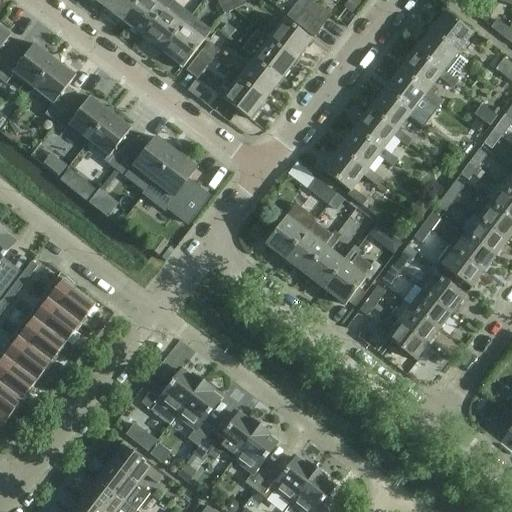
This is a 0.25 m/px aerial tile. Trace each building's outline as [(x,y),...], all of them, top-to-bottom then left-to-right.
[(108,0),(103,8),(122,22),(140,0),(108,0)] [(143,39),(164,11),(150,0),(140,0),(122,22),(143,39)] [(229,0),(216,0),(223,15),(234,10),(229,0)] [(229,0),(234,10),(244,5),(241,0),(229,0)] [(302,11),(322,27),(331,16),(310,0),(303,9),(302,11)] [(356,0),(347,0),(342,7),(343,8),(351,14),(360,3),(356,0)] [(511,0),(499,0),(498,2),(511,8),(511,0)] [(302,11),(303,9),(296,4),(286,16),(313,38),(322,27),(302,11)] [(481,7),(474,17),(476,18),(479,21),(484,24),(491,14),(481,7)] [(162,53),(184,26),(164,11),(143,39),(162,53)] [(428,34),(456,55),(472,34),(444,13),(428,34)] [(268,39),(296,61),(311,41),(283,20),(268,39)] [(496,20),(490,28),(502,37),(507,30),(508,29),(507,29),(496,20)] [(184,26),(162,53),(182,69),(203,41),(184,26)] [(0,69),(17,48),(7,41),(10,36),(0,28),(0,69)] [(507,30),(502,37),(511,45),(511,32),(508,29),(507,30)] [(466,63),(456,55),(428,34),(413,53),(440,75),(438,78),(453,89),(457,83),(451,78),(455,73),(458,75),(466,63)] [(268,39),(253,59),(281,80),(296,61),(268,39)] [(208,43),(202,50),(202,51),(212,58),(218,51),(208,43)] [(11,55),(0,69),(0,80),(4,83),(5,84),(13,74),(32,89),(54,60),(34,45),(26,55),(17,48),(11,55)] [(202,50),(186,71),(196,79),(212,58),(202,51),(202,50)] [(432,86),(438,78),(440,75),(413,53),(397,73),(425,95),(423,98),(437,108),(442,102),(433,95),(435,92),(435,88),(432,86)] [(281,80),(253,59),(238,79),(266,100),(281,80)] [(511,83),(511,65),(504,59),(495,70),(511,83)] [(54,60),(32,89),(33,89),(53,104),(45,115),(55,123),(76,94),(67,87),(75,76),(55,61),(54,60)] [(212,60),(208,65),(219,73),(223,68),(212,60)] [(413,111),(423,98),(425,95),(397,73),(382,93),(410,114),(410,115),(408,117),(422,128),(427,122),(413,111)] [(250,120),(266,100),(238,79),(222,99),(250,120)] [(193,82),(186,91),(191,95),(198,85),(193,82)] [(398,131),(408,117),(410,115),(410,114),(382,93),(367,112),(395,134),(393,137),(407,148),(412,142),(398,131)] [(88,142),(110,114),(90,98),(86,102),(76,94),(55,123),(65,131),(68,127),(88,142)] [(383,150),(393,137),(395,134),(367,112),(352,132),(380,153),(378,157),(392,168),(397,161),(383,150)] [(115,169),(137,141),(127,133),(130,129),(110,114),(88,142),(108,157),(105,161),(115,169)] [(501,119),(492,132),(500,138),(509,125),(501,119)] [(473,121),(469,127),(475,131),(477,132),(481,127),(473,121)] [(475,131),(468,140),(475,145),(481,138),(482,136),(477,132),(475,131)] [(368,170),(378,157),(380,153),(352,132),(337,151),(365,173),(362,176),(376,187),(377,188),(379,185),(380,184),(382,181),(368,170)] [(491,133),(483,144),(491,150),(499,139),(500,138),(492,132),(491,133)] [(153,182),(175,154),(155,138),(147,148),(137,141),(115,169),(126,178),(133,167),(153,182)] [(468,163),(477,169),(481,163),(486,156),(478,150),(468,163)] [(356,185),(362,176),(365,173),(337,151),(322,171),(349,192),(347,195),(362,206),(366,200),(357,193),(359,191),(359,187),(356,185)] [(144,192),(141,195),(162,211),(165,208),(176,216),(187,225),(209,196),(198,188),(188,180),(190,177),(196,170),(175,154),(168,164),(157,177),(155,180),(153,182),(152,181),(144,192)] [(468,163),(459,175),(460,175),(468,181),(472,175),(477,169),(468,163)] [(481,163),(477,169),(483,173),(485,175),(489,169),(481,163)] [(288,176),(307,191),(316,179),(296,165),(288,176)] [(477,169),(472,175),(478,179),(483,173),(477,169)] [(511,173),(500,188),(511,197),(511,173)] [(316,179),(307,191),(327,205),(335,194),(316,179)] [(455,182),(445,195),(453,201),(463,188),(455,182)] [(376,187),(375,189),(382,195),(386,189),(380,184),(379,185),(377,188),(376,187)] [(489,203),(511,221),(511,197),(500,188),(489,203)] [(335,194),(327,205),(335,211),(343,200),(335,194)] [(445,195),(436,207),(444,213),(453,201),(445,195)] [(419,198),(411,209),(422,217),(430,206),(419,198)] [(484,210),(477,219),(507,242),(511,234),(511,221),(489,203),(485,200),(479,207),(484,210)] [(286,218),(265,245),(285,261),(314,223),(316,221),(315,221),(295,205),(286,218)] [(422,226),(430,232),(440,219),(432,213),(422,226)] [(495,257),(507,242),(477,219),(465,235),(495,257)] [(326,249),(330,251),(340,237),(334,232),(331,236),(314,223),(285,261),(304,276),(326,249)] [(422,226),(413,238),(420,243),(421,244),(430,232),(422,226)] [(0,227),(0,290),(13,274),(0,264),(0,261),(15,242),(6,235),(7,233),(0,227)] [(483,273),(495,257),(465,235),(453,251),(483,273)] [(158,240),(150,251),(158,257),(167,246),(158,240)] [(349,266),(357,256),(360,251),(354,246),(342,261),(330,251),(326,249),(304,276),(324,291),(345,263),(349,266)] [(401,255),(400,256),(408,262),(409,263),(416,254),(414,252),(407,247),(401,255)] [(471,289),(483,273),(453,251),(448,247),(437,262),(441,266),(471,289)] [(345,263),(324,291),(345,307),(347,304),(354,309),(365,294),(358,289),(365,279),(369,282),(380,267),(373,262),(370,266),(357,256),(349,266),(345,263)] [(390,268),(390,269),(398,275),(408,262),(400,256),(390,268)] [(0,314),(37,267),(31,262),(0,302),(0,314)] [(390,269),(382,280),(390,286),(398,275),(390,269)] [(435,275),(421,292),(451,314),(464,297),(435,275)] [(54,290),(87,315),(96,305),(62,280),(54,290)] [(367,300),(375,306),(385,292),(377,287),(367,300)] [(79,326),(87,315),(54,290),(46,301),(79,326)] [(410,307),(439,330),(451,314),(421,292),(410,307)] [(366,317),(375,306),(367,300),(359,311),(366,317)] [(71,337),(79,326),(46,301),(39,310),(71,337)] [(403,301),(391,316),(391,317),(398,323),(427,346),(439,330),(410,307),(405,303),(403,301)] [(63,348),(71,337),(39,310),(31,320),(63,348)] [(393,345),(384,357),(405,374),(415,362),(427,346),(398,323),(391,317),(385,324),(393,330),(385,339),(393,345)] [(56,357),(63,348),(31,320),(23,330),(56,357)] [(47,368),(56,357),(23,330),(15,341),(47,368)] [(40,377),(47,368),(15,341),(7,351),(40,377)] [(0,361),(32,387),(40,377),(7,351),(0,360),(0,361)] [(0,375),(25,396),(32,387),(0,361),(0,375)] [(176,417),(201,383),(192,375),(190,377),(182,370),(165,392),(156,384),(141,403),(169,426),(176,417)] [(0,393),(17,408),(25,396),(0,375),(0,393)] [(198,447),(212,429),(203,422),(219,400),(211,393),(212,391),(201,383),(176,417),(194,430),(188,439),(198,447)] [(0,412),(8,419),(17,408),(0,393),(0,412)] [(0,429),(8,419),(0,412),(0,429)] [(198,447),(193,454),(204,462),(208,455),(215,461),(222,452),(233,460),(258,427),(249,419),(247,421),(239,415),(221,437),(212,429),(204,439),(198,447)] [(258,427),(233,460),(251,474),(244,483),(255,491),(263,481),(269,473),(260,466),(277,444),(268,437),(269,436),(259,427),(258,427)] [(144,433),(136,444),(147,452),(155,441),(144,433)] [(109,464),(137,486),(145,475),(157,484),(163,477),(152,469),(123,446),(109,464)] [(290,504),(316,471),(306,463),(304,465),(295,458),(278,481),(269,473),(263,481),(255,491),(264,498),(265,500),(272,491),(290,504)] [(137,487),(137,486),(109,464),(96,481),(135,511),(148,495),(137,487)] [(185,465),(177,475),(187,483),(195,473),(185,465)] [(316,471),(290,504),(300,511),(321,511),(317,509),(334,487),(325,481),(326,479),(316,471)] [(96,481),(82,499),(98,511),(135,511),(96,481)] [(255,491),(251,497),(260,504),(264,498),(255,491)] [(98,511),(82,499),(72,511),(98,511)] [(222,506),(222,507),(222,508),(223,508),(223,509),(223,510),(223,511),(224,511),(235,511),(236,511),(236,510),(237,509),(237,508),(237,507),(237,506),(237,505),(237,504),(236,504),(236,503),(235,502),(235,501),(234,501),(233,501),(233,500),(232,500),(231,500),(230,500),(229,500),(228,500),(227,500),(226,501),(225,501),(225,502),(224,502),(224,503),(223,503),(223,504),(223,505),(223,506),(222,506)]
